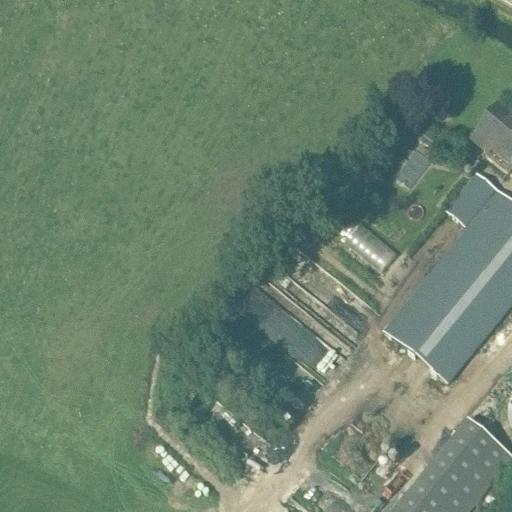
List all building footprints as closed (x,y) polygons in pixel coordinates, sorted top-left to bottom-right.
[(487,159),(508,177),(511,172),(511,118),(498,107),(470,142),(488,157),(487,159)] [(387,328),(453,381),(511,308),(511,205),(475,176),(444,215),(465,232),(387,328)] [(341,241),(379,275),(397,255),(358,221),(341,241)] [(237,310),(235,309),(211,338),(303,413),(323,387),(320,385),(348,350),(299,310),(294,316),(256,286),(237,310)] [(471,511),(511,463),(511,460),(467,423),(446,447),(393,511),(471,511)]
